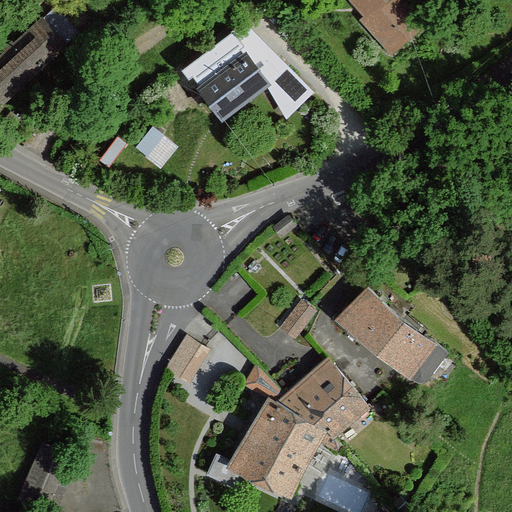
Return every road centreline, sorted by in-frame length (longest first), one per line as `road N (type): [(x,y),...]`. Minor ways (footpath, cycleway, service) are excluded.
road 1 (tertiary): [(511,77),(412,143),(200,242)]
road 2 (unknown): [(213,0),(107,88),(42,174)]
road 3 (tertiary): [(165,284),(135,407),(146,511)]
road 4 (residential): [(155,236),(0,151)]
